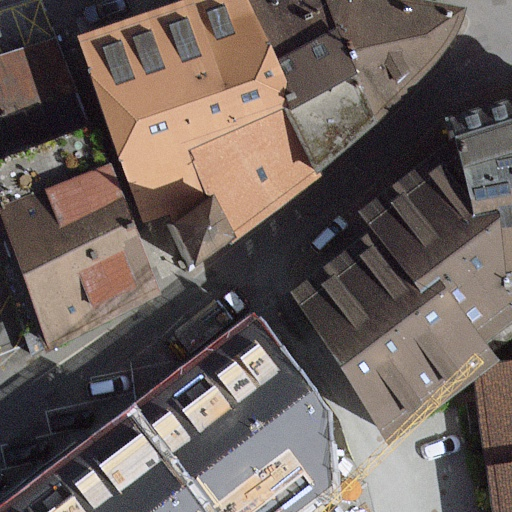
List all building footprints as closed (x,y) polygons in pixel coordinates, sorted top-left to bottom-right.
[(193,0),(66,47),(103,164),(119,198),(123,196),(136,225),(159,215),(163,226),(198,211),(175,157),(272,116),(267,105),(275,102),(260,66),(231,0),(193,0)] [(454,16),(441,10),(385,0),(231,0),(260,66),(322,39),(361,131),(415,74),(455,23),(454,16)] [(267,105),(272,116),(301,185),(361,131),(322,39),(260,66),(275,102),(267,105)] [(0,239),(40,342),(149,300),(50,41),(0,59),(0,192),(9,215),(0,218),(0,239)] [(506,296),(511,294),(511,104),(433,130),(437,154),(447,222),(480,216),(490,277),(503,275),(506,296)] [(175,275),(301,185),(272,116),(175,157),(198,211),(163,226),(155,229),(175,275)] [(465,356),(510,323),(506,296),(503,275),(490,277),(480,216),(447,222),(437,154),(347,220),(363,243),(283,303),(380,434),(472,366),(465,356)] [(485,511),(511,511),(511,367),(471,374),(487,475),(480,476),(485,511)]
